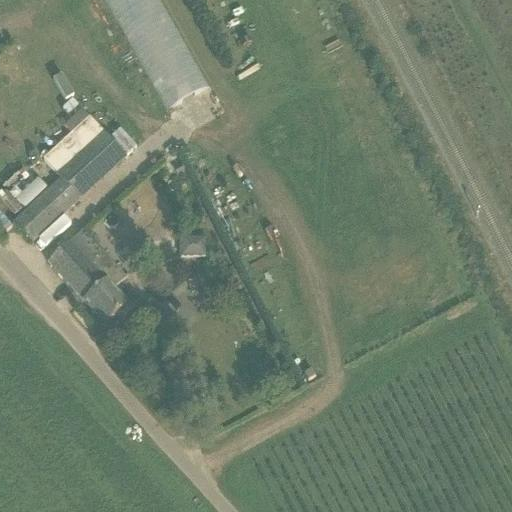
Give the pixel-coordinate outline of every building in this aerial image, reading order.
[(156,0),(103,0),(166,112),(207,90),(156,0)] [(81,113),(63,129),(70,136),(88,120),(81,113)] [(110,140),(127,158),(136,150),(119,132),(110,140)] [(38,182),(17,201),(26,211),(48,192),(38,182)] [(32,248),(81,203),(60,183),(13,227),(32,248)] [(47,266),(104,329),(128,308),(115,293),(126,282),(83,234),(47,266)] [(205,240),(193,240),(193,260),(205,260),(205,240)]
